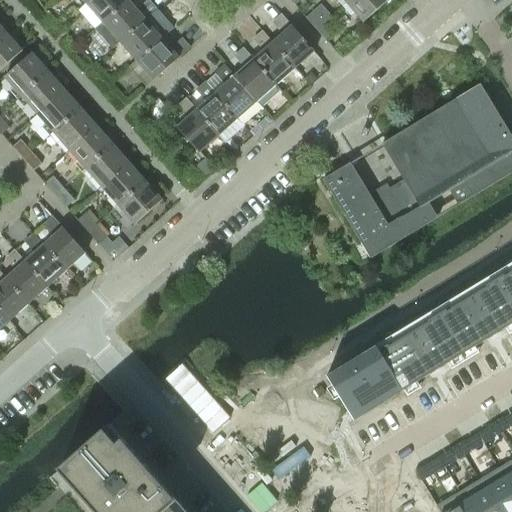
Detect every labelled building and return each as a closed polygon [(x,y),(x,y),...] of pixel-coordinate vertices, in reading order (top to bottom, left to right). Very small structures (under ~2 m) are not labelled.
[(90,0),(86,4),(79,11),(95,30),(129,0),(128,0),(90,0)] [(119,42),(145,19),(156,10),(148,1),(138,10),(129,0),(95,30),(112,49),(119,42)] [(350,0),(347,4),(363,23),(388,0),(350,0)] [(306,19),(317,31),(325,23),(314,11),(306,19)] [(272,43),(295,69),(314,52),(291,26),(281,15),(280,16),(281,16),(273,24),(282,34),(272,43)] [(154,29),(145,19),(119,42),(136,61),(162,38),(173,29),(165,20),(154,29)] [(336,35),(325,23),(317,31),(327,42),(336,35)] [(295,69),(272,43),(263,32),(254,40),(263,51),(253,60),(276,86),(295,69)] [(5,33),(0,37),(0,70),(22,52),(5,33)] [(162,38),(136,61),(153,81),(179,58),(191,48),(190,47),(189,47),(181,39),(171,48),(162,38)] [(276,86),(253,60),(244,49),(234,57),(244,68),(234,76),(257,103),(276,86)] [(4,78),(21,96),(48,72),(32,54),(4,78)] [(257,103),(234,76),(225,66),(215,75),(224,85),(215,93),(238,120),(257,103)] [(64,91),(48,72),(21,96),(37,115),(64,91)] [(206,101),(196,110),(219,136),(225,143),(244,127),(238,120),(215,93),(205,83),(196,91),(206,101)] [(374,203),(350,163),(323,180),(370,259),(438,218),(429,204),(464,182),(473,197),(511,173),(511,137),(480,85),(381,144),(405,184),(390,193),(386,186),(375,193),(379,199),(374,203)] [(81,109),(64,91),(37,115),(53,133),(81,109)] [(219,136),(196,110),(186,100),(177,108),(187,118),(176,127),(199,154),(219,136)] [(69,151),(97,127),(81,109),(53,133),(69,151)] [(9,128),(0,117),(0,134),(1,135),(9,128)] [(113,146),(97,127),(69,151),(86,170),(113,146)] [(12,148),(23,160),(31,152),(21,140),(12,148)] [(102,188),(129,164),(113,146),(86,170),(102,188)] [(42,164),(31,152),(23,160),(33,172),(42,164)] [(203,162),(198,166),(206,175),(211,171),(203,162)] [(145,182),(129,164),(102,188),(118,206),(145,182)] [(45,184),(55,196),(63,189),(53,177),(45,184)] [(145,182),(118,206),(135,225),(162,201),(145,182)] [(74,201),(63,189),(55,196),(66,208),(74,201)] [(77,221),(88,233),(96,226),(85,214),(77,221)] [(53,236),(43,245),(67,271),(85,255),(62,228),(52,217),(51,218),(52,218),(44,226),(53,236)] [(107,238),(96,226),(88,233),(98,245),(107,238)] [(34,253),(24,262),(48,288),(67,271),(43,245),(34,234),(25,243),(34,253)] [(107,238),(98,245),(113,261),(121,254),(107,238)] [(15,270),(5,279),(29,305),(48,288),(24,262),(15,251),(6,260),(15,270)] [(377,346),(328,375),(342,399),(348,396),(360,417),(381,404),(381,405),(404,390),(494,336),(511,325),(511,264),(377,347),(377,346)] [(0,272),(0,311),(10,322),(29,305),(5,279),(0,272)] [(0,330),(10,322),(0,311),(0,330)] [(503,417),(496,421),(503,432),(509,428),(503,417)] [(496,421),(490,425),(496,436),(503,432),(496,421)] [(110,425),(59,470),(96,511),(187,511),(168,490),(110,425)] [(464,441),(457,445),(464,455),(471,451),(464,441)] [(457,445),(451,449),(457,459),(464,455),(457,445)] [(511,460),(498,468),(511,491),(511,460)] [(422,466),(415,471),(421,482),(429,477),(422,466)] [(511,511),(511,491),(498,468),(479,480),(498,511),(511,511)] [(498,511),(479,480),(459,492),(471,511),(498,511)] [(471,511),(459,492),(436,506),(439,511),(471,511)]
